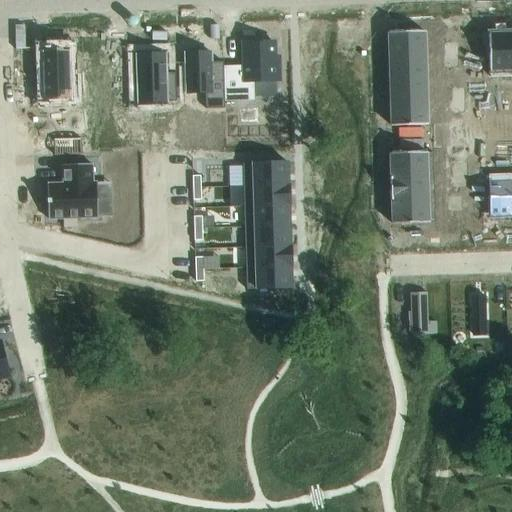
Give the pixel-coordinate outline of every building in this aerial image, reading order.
[(424,33),(388,34),(389,57),(425,56),(424,33)] [(511,38),(511,34),(488,35),(489,71),(511,70),(511,38)] [(243,66),(223,67),(224,102),(254,101),(254,97),(276,96),(275,80),(279,80),(278,57),(275,58),(274,43),(242,44),(243,66)] [(456,44),(444,44),(444,55),(456,55),(456,44)] [(68,49),(42,50),(44,101),(74,100),(73,82),(69,82),(68,49)] [(209,53),(184,54),(185,94),(206,93),(207,111),(224,110),(224,102),(223,66),(223,63),(210,63),(209,53)] [(164,54),(136,55),(137,103),(176,102),(175,85),(165,85),(164,54)] [(456,55),(444,55),(444,66),(456,66),(456,55)] [(111,56),(90,56),(91,100),(111,100),(112,109),(128,108),(127,85),(112,86),(111,56)] [(425,56),(389,57),(389,80),(425,78),(425,56)] [(425,78),(389,80),(390,102),(426,101),(425,78)] [(463,89),(451,89),(451,100),(463,100),(463,89)] [(463,100),(451,100),(452,111),(464,111),(463,100)] [(426,101),(390,102),(391,125),(427,124),(426,101)] [(511,113),(503,114),(504,126),(511,125),(511,113)] [(149,129),(129,129),(129,153),(141,153),(149,153),(149,129)] [(81,139),(53,140),(54,156),(82,155),(81,139)] [(508,144),(497,145),(497,157),(508,156),(508,144)] [(426,154),(390,155),(390,178),(426,176),(426,154)] [(288,163),(242,164),(243,186),(289,185),(288,163)] [(465,164),(453,165),(454,176),(466,175),(465,164)] [(97,217),(96,183),(92,183),(91,165),(62,165),(63,184),(47,184),(48,219),(97,217)] [(466,175),(454,176),(454,187),(466,186),(466,175)] [(426,176),(390,178),(391,200),(427,199),(426,176)] [(509,181),(489,181),(490,215),(510,215),(509,181)] [(289,185),(243,186),(243,207),(289,206),(289,185)] [(461,198),(449,199),(449,210),(461,209),(461,198)] [(427,199),(391,200),(392,223),(428,222),(427,199)] [(289,206),(243,207),(244,227),(290,226),(289,206)] [(201,216),(192,217),(193,229),(201,228),(201,216)] [(290,226),(244,227),(244,247),(290,246),(290,226)] [(201,228),(193,229),(194,241),(202,240),(201,228)] [(290,246),(244,247),(245,268),(291,267),(290,246)] [(203,257),(194,257),(194,270),(203,270),(203,257)] [(291,267),(245,268),(245,290),(292,289),(291,267)] [(203,270),(194,270),(195,281),(203,281),(203,270)] [(426,291),(408,291),(409,310),(410,329),(410,333),(427,333),(426,291)] [(484,296),(472,296),(473,335),(485,335),(484,296)]
